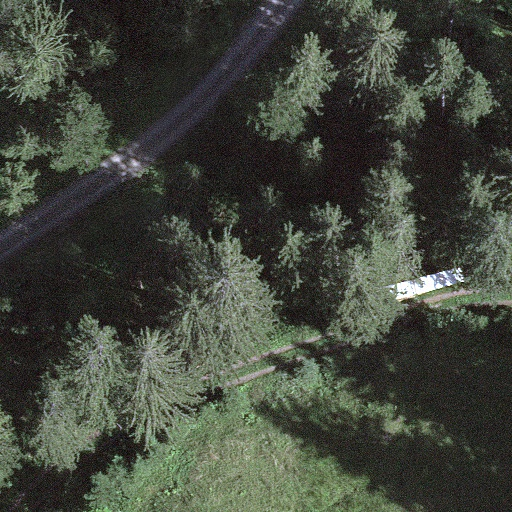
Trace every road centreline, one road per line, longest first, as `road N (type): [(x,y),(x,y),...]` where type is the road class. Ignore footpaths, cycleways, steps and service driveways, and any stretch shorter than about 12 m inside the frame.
road 1 (track): [(34,511),(114,441),(166,408),(410,312),(511,294)]
road 2 (track): [(0,270),(93,190),(284,0)]
